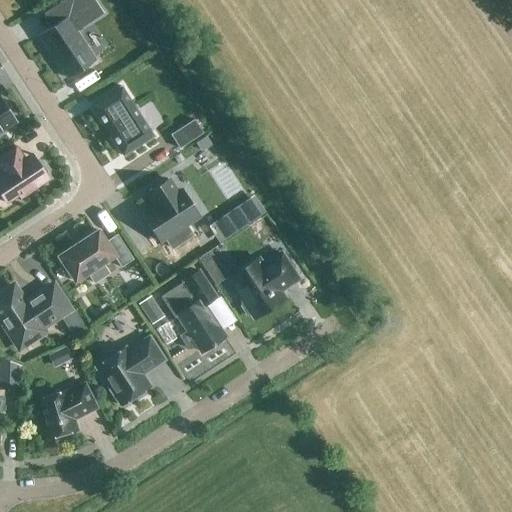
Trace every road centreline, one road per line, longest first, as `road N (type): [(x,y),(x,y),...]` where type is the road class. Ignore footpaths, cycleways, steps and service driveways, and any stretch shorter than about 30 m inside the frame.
road 1 (residential): [(0,491),(98,475),(332,325)]
road 2 (residential): [(0,33),(93,185),(0,255)]
